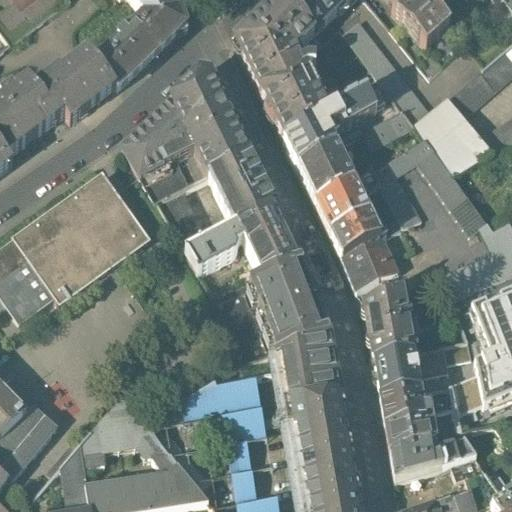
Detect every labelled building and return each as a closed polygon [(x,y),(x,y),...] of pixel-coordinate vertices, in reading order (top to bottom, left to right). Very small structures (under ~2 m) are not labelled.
[(0,0),(0,30),(9,43),(67,0),(0,0)] [(133,0),(143,13),(142,14),(158,18),(179,9),(174,0),(133,0)] [(329,117),(296,49),(314,32),(298,13),(287,0),(275,0),(234,40),(268,109),(283,141),(306,128),(329,117)] [(287,0),(298,13),(314,32),(348,0),(287,0)] [(420,0),(402,0),(401,1),(391,9),(391,11),(425,51),(448,30),(432,13),(420,0)] [(420,0),(432,13),(438,8),(431,0),(420,0)] [(511,0),(501,10),(511,23),(511,0)] [(185,25),(179,9),(158,18),(142,14),(124,31),(124,30),(116,38),(104,50),(106,53),(95,63),(116,89),(152,55),(185,25)] [(430,116),(357,23),(342,34),(357,53),(382,89),(401,115),(412,131),(430,116)] [(357,53),(342,34),(338,28),(322,44),(346,79),(360,100),(366,97),(382,89),(357,53)] [(37,84),(32,87),(57,120),(62,117),(64,115),(70,123),(85,111),(88,109),(116,89),(95,63),(86,51),(59,71),(57,69),(37,84)] [(511,76),(511,63),(504,54),(447,103),(461,120),(511,76)] [(198,73),(170,101),(161,110),(151,120),(150,120),(142,129),(140,131),(129,141),(123,147),(121,148),(138,177),(155,205),(183,191),(190,187),(176,158),(194,149),(208,177),(229,166),(248,156),(209,76),(198,73)] [(0,149),(6,158),(30,140),(57,120),(32,87),(27,80),(13,91),(11,87),(0,94),(0,99),(1,100),(0,100),(0,149)] [(297,170),(335,149),(328,136),(337,131),(339,134),(375,115),(366,97),(360,100),(329,117),(306,128),(283,141),(289,154),(297,170)] [(430,116),(412,131),(423,146),(451,182),(491,158),(478,141),(461,120),(447,103),(447,102),(430,116)] [(401,115),(357,137),(361,144),(365,142),(370,152),(412,131),(401,115)] [(511,119),(478,141),(491,158),(511,145),(511,119)] [(451,182),(423,146),(371,177),(379,191),(401,233),(420,225),(395,180),(416,167),(468,241),(479,235),(486,231),(451,182)] [(0,174),(12,166),(6,158),(0,149),(0,174)] [(315,208),(354,187),(346,171),(352,169),(349,163),(343,165),(335,149),(297,170),(305,187),(315,208)] [(264,188),(248,156),(229,166),(208,177),(235,230),(237,230),(275,210),(264,188)] [(330,238),(366,219),(355,196),(359,194),(362,200),(379,191),(371,177),(354,187),(315,208),(322,222),(330,238)] [(11,244),(0,251),(0,303),(18,328),(53,303),(58,310),(105,277),(139,252),(149,245),(101,178),(9,242),(11,244)] [(209,244),(183,191),(155,205),(185,256),(209,244)] [(275,210),(237,230),(243,243),(260,279),(300,264),(293,249),(275,210)] [(341,262),(379,243),(384,240),(378,228),(372,231),(366,219),(330,238),(335,249),(341,262)] [(234,247),(243,243),(237,230),(235,230),(209,244),(185,256),(196,276),(235,256),(236,251),(234,247)] [(492,260),(504,286),(511,283),(511,239),(507,231),(492,239),(486,231),(479,235),(492,260)] [(379,243),(341,262),(348,278),(356,298),(362,294),(378,288),(377,287),(396,279),(379,243)] [(492,260),(434,284),(445,309),(504,286),(492,260)] [(300,264),(260,279),(249,284),(276,357),(328,339),(319,316),(300,264)] [(270,359),(276,357),(249,284),(209,299),(222,376),(270,359)] [(372,368),(418,357),(403,289),(359,309),(364,334),(372,368)] [(477,362),(471,363),(475,384),(482,410),(511,398),(511,298),(476,312),(494,357),(479,361),(477,362)] [(358,511),(351,471),(328,339),(276,357),(270,359),(299,511),(358,511)] [(474,347),(372,368),(380,404),(475,384),(471,363),(477,362),(474,347)] [(0,511),(0,493),(6,486),(8,489),(56,433),(42,421),(9,387),(11,385),(0,373),(0,511)] [(276,511),(275,504),(255,507),(245,450),(264,447),(254,388),(194,399),(141,431),(146,437),(218,424),(233,511),(276,511)] [(423,410),(421,397),(401,400),(380,404),(382,417),(385,433),(407,430),(433,425),(430,409),(423,410)] [(59,475),(64,511),(87,511),(85,493),(107,490),(102,455),(137,450),(158,476),(163,482),(174,473),(171,470),(146,437),(141,431),(121,405),(59,475)] [(387,447),(390,457),(411,453),(437,447),(433,425),(407,430),(385,433),(387,447)] [(393,471),(396,487),(475,466),(461,442),(437,447),(411,453),(390,457),(393,471)] [(85,493),(87,511),(192,511),(203,511),(174,473),(163,482),(143,485),(107,490),(85,493)] [(452,503),(425,511),(473,511),(469,498),(452,503)] [(511,511),(511,503),(510,500),(501,506),(504,511),(511,511)]
